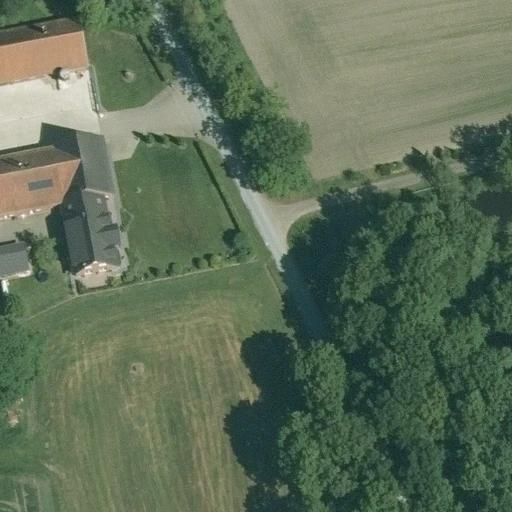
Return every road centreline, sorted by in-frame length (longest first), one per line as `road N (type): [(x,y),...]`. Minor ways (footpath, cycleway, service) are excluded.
road 1 (residential): [(415,511),(154,0)]
road 2 (track): [(210,108),(141,125),(0,131)]
